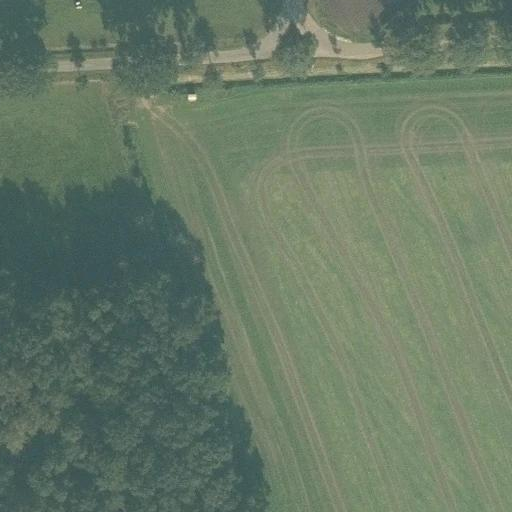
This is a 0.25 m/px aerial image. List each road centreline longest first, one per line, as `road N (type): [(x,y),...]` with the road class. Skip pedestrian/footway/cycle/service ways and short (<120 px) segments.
road 1 (unclassified): [(0,70),(265,54)]
road 2 (unclassified): [(328,50),(511,42)]
